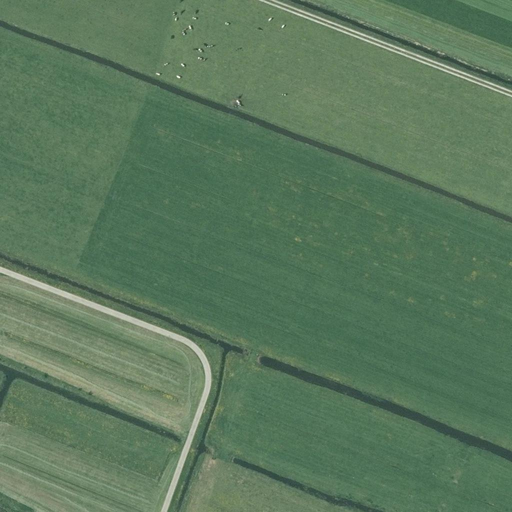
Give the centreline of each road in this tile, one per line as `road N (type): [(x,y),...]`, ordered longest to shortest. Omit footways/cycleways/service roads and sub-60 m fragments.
road 1 (unclassified): [(164,511),(206,391),(202,358),(186,341),(0,269)]
road 2 (track): [(269,0),(511,92)]
